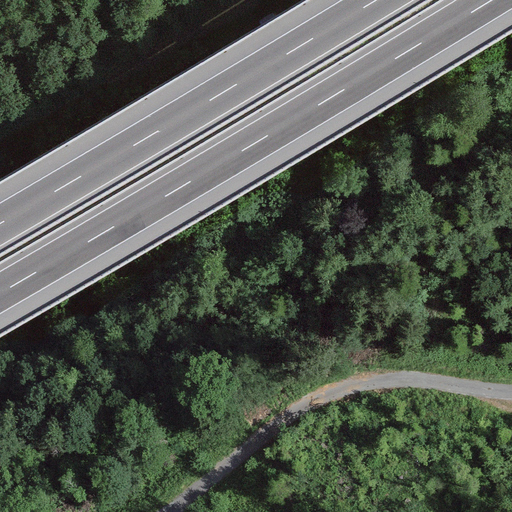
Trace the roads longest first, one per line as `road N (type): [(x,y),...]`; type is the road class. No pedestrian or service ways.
road 1 (motorway): [(0,293),(492,0)]
road 2 (motorway): [(376,0),(0,223)]
road 3 (track): [(170,511),(271,426),(342,388),(381,377),(511,390)]
road 4 (track): [(0,148),(248,0)]
